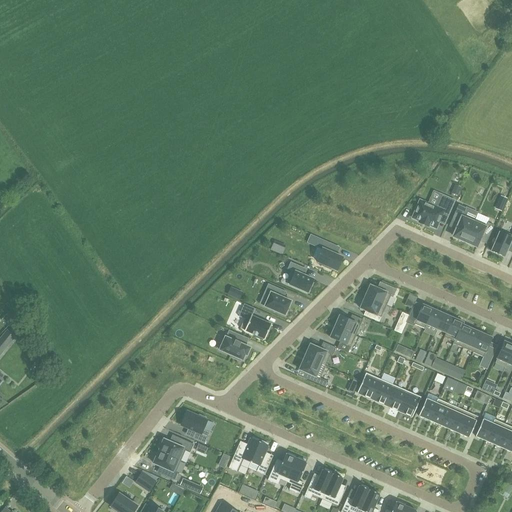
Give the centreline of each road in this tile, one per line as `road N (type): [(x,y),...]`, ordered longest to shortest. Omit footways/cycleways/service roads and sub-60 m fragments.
road 1 (residential): [(257,369),(469,463),(477,471),(464,504),(450,508),(221,406)]
road 2 (residential): [(221,406),(178,390),(79,511)]
road 3 (residential): [(367,261),(401,231),(511,280)]
road 4 (residential): [(511,326),(367,261)]
road 5 (residential): [(367,261),(257,369)]
